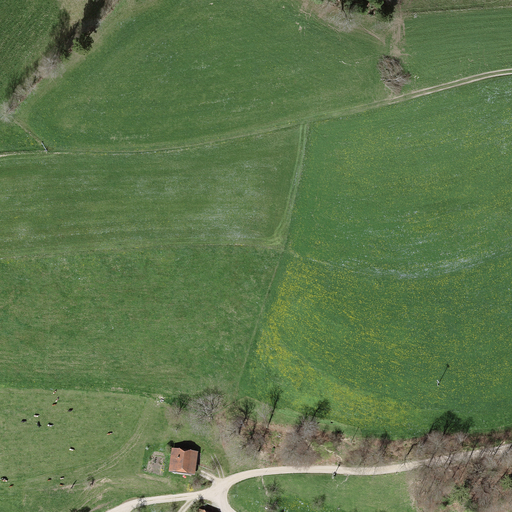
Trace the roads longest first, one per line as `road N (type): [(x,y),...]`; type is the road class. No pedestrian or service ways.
road 1 (unclassified): [(114,511),(209,493),(262,471),(390,469),(511,446)]
road 2 (track): [(380,103),(511,71)]
